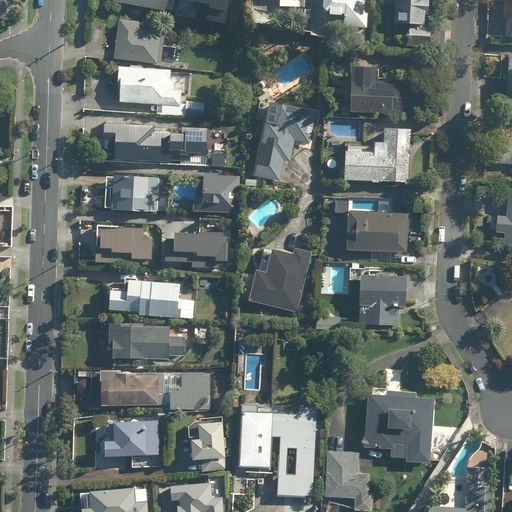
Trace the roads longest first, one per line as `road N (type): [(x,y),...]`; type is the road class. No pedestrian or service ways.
road 1 (tertiary): [(50,30),(34,511)]
road 2 (residential): [(464,0),(446,305),(455,332),(511,412)]
road 3 (unknown): [(495,511),(508,408),(468,430),(414,511)]
road 4 (unknown): [(450,201),(314,198),(290,239)]
